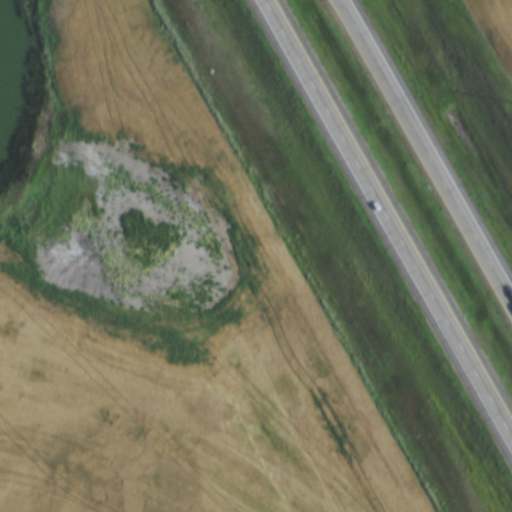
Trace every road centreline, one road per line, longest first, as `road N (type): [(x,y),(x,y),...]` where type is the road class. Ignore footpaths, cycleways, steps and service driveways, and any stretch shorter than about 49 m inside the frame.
road 1 (trunk): [(265,0),(511,436)]
road 2 (trunk): [(511,306),(338,0)]
